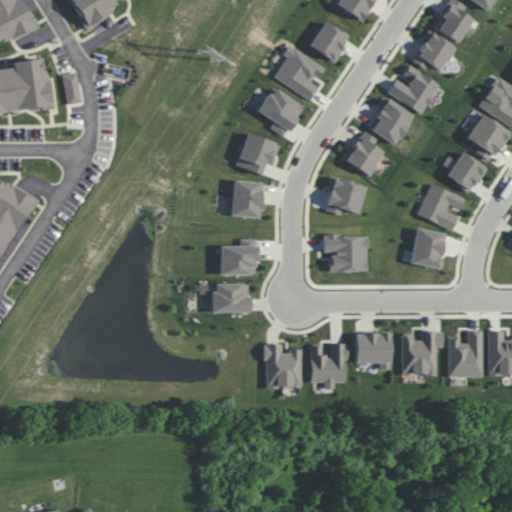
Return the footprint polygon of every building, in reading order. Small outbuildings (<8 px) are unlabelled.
[(20,0),(0,0),(0,43),(34,27),(20,0)] [(126,0),(67,0),(84,26),(126,0)] [(361,21),(373,0),(338,0),(335,5),(361,21)] [(465,6),(455,0),(449,0),(432,27),(456,43),(462,33),(468,36),(477,23),(461,13),(465,6)] [(491,0),(470,0),(485,10),(491,0)] [(307,46),(333,61),(348,36),(323,21),(307,46)] [(439,71),(454,46),(429,31),(411,61),(424,69),(427,64),(439,71)] [(323,67),(288,44),(282,54),(286,56),(273,77),(309,100),(317,87),(312,83),(323,67)] [(0,113),(51,107),(45,58),(12,62),(12,67),(0,68),(0,113)] [(439,85),(408,65),(402,75),(409,79),(405,85),(395,78),(386,92),(420,114),(439,85)] [(62,74),(68,105),(82,102),(75,72),(62,74)] [(511,128),(511,86),(496,76),(477,106),(511,128)] [(257,112),(273,121),(269,128),(284,137),(303,106),(271,87),(257,112)] [(413,115),(382,96),(376,105),(381,108),(368,129),(393,145),(413,115)] [(478,147),(474,152),(489,162),(508,132),(480,114),(464,138),(478,147)] [(375,139),(362,130),(342,159),(367,176),(383,152),(372,144),(375,139)] [(234,166),(261,175),(265,162),(271,164),(279,144),(246,132),(234,166)] [(445,177),(470,192),(485,166),(459,152),(445,177)] [(0,254),(34,200),(0,177),(0,254)] [(357,214),(364,186),(333,177),(324,211),(339,215),(341,209),(357,214)] [(261,182),(231,180),(229,216),(259,217),(261,182)] [(456,216),(444,212),(447,204),(459,209),(463,197),(428,183),(416,216),(451,229),(456,216)] [(409,263),(438,268),(445,233),(415,228),(409,263)] [(329,271),(366,271),(366,235),(322,236),(322,252),(328,252),(329,271)] [(219,275),(256,274),(254,239),(238,239),(238,245),(218,246),(219,275)] [(248,313),(248,284),(211,283),(211,312),(248,313)] [(441,331),(419,330),(419,336),(400,336),(399,374),(435,375),(435,348),(441,348),(441,331)] [(487,375),(511,374),(511,336),(508,336),(508,340),(502,340),(501,330),(485,331),(487,375)] [(446,377),(481,377),(482,331),(465,331),(465,341),(446,341),(446,377)] [(354,363),(377,363),(377,369),(389,369),(388,333),(353,333),(354,363)] [(300,351),(280,351),(280,344),(264,344),(264,388),(300,388),(300,351)] [(309,382),(322,382),(322,389),(332,389),(332,382),(345,382),(344,344),(328,344),(328,355),(320,355),(320,345),(309,345),(309,382)]
